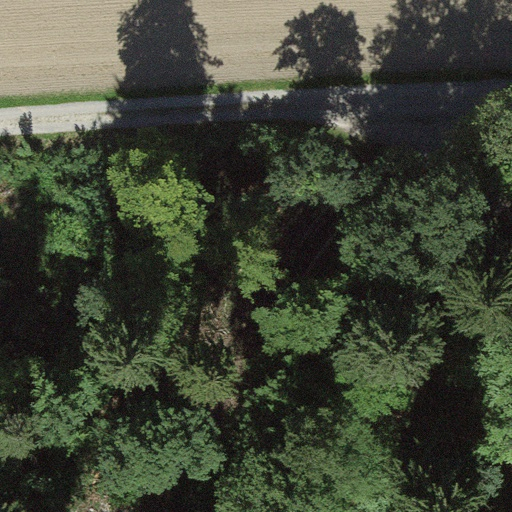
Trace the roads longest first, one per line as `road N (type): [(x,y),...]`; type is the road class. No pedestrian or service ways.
road 1 (track): [(511,99),(0,124)]
road 2 (track): [(511,185),(425,101)]
